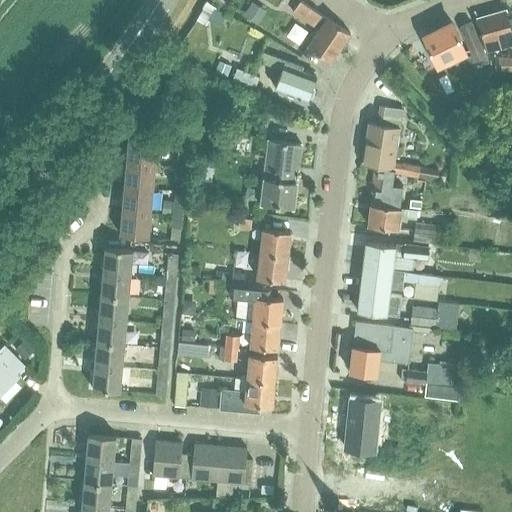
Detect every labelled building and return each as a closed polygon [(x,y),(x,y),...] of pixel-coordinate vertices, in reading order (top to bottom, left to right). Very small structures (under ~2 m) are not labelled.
[(205,0),(195,17),(205,23),(208,18),(219,24),(220,22),(226,12),(215,6),(205,0)] [(323,13),(303,0),(301,0),(294,10),(316,24),(323,13)] [(247,14),(258,21),(265,11),(254,4),(247,14)] [(511,25),(507,8),(480,16),(489,47),(496,45),(511,40),(511,25)] [(352,32),(327,16),(309,44),(333,60),(352,32)] [(277,35),(291,44),(300,29),(286,21),(277,35)] [(473,21),(463,26),(479,62),(489,57),(473,21)] [(444,25),(425,34),(439,63),(468,49),(456,23),(445,28),(444,25)] [(304,65),(263,50),(260,59),(279,66),(280,64),(285,66),(277,87),(308,98),(318,74),(303,68),(304,65)] [(511,55),(495,56),(495,69),(511,69),(511,55)] [(220,61),(215,72),(226,76),(231,65),(220,61)] [(238,67),(233,80),(255,88),(260,76),(238,67)] [(483,84),(495,79),(497,78),(496,76),(495,74),(481,80),(483,84)] [(226,92),(214,98),(218,105),(230,98),(226,92)] [(364,163),(403,168),(402,172),(420,175),(422,165),(404,162),(404,163),(396,162),(398,154),(401,155),(402,145),(399,145),(405,107),(381,104),(379,122),(370,121),(364,163)] [(130,138),(128,163),(156,165),(158,141),(130,138)] [(302,142),(270,138),(262,201),(294,205),(302,142)] [(179,155),(178,167),(187,168),(188,156),(179,155)] [(202,155),(201,165),(214,167),(216,157),(202,155)] [(156,165),(128,163),(126,186),(154,188),(156,165)] [(422,165),(420,175),(438,179),(440,168),(422,165)] [(372,202),(403,206),(406,184),(394,183),(396,168),(376,166),(372,202)] [(187,168),(178,167),(177,180),(186,181),(187,168)] [(154,188),(126,186),(124,209),(152,211),(154,188)] [(410,197),(409,205),(421,206),(422,198),(410,197)] [(163,200),(162,212),(170,213),(171,201),(163,200)] [(171,213),(181,214),(182,201),(172,201),(171,213)] [(420,208),(403,206),(372,202),(369,224),(401,228),(402,215),(418,217),(420,208)] [(152,211),(124,209),(122,233),(150,236),(152,211)] [(181,214),(171,213),(169,237),(179,238),(181,214)] [(249,228),(250,215),(239,214),(237,226),(249,228)] [(440,224),(417,221),(414,239),(438,242),(440,224)] [(264,226),(261,251),(288,254),(291,229),(264,226)] [(367,241),(364,263),(394,267),(394,264),(415,267),(416,255),(405,254),(406,248),(403,248),(403,245),(367,241)] [(428,257),(430,246),(403,243),(403,245),(403,248),(406,248),(405,254),(416,255),(428,257)] [(107,246),(104,270),(132,272),(135,248),(107,246)] [(288,254),(261,251),(258,276),(285,279),(288,254)] [(168,276),(178,277),(180,253),(170,252),(168,276)] [(364,263),(361,288),(391,292),(391,286),(404,287),(405,279),(441,284),(443,276),(423,272),(423,271),(394,267),(364,263)] [(192,264),(190,277),(200,278),(201,266),(192,264)] [(104,270),(102,293),(130,296),(132,272),(104,270)] [(231,271),(230,281),(242,283),(244,272),(231,271)] [(168,276),(166,299),(176,300),(178,277),(168,276)] [(231,283),(230,296),(232,296),(240,297),(238,316),(239,316),(255,317),(281,320),(283,298),(257,295),(256,295),(256,292),(257,286),(251,286),(244,285),(231,283)] [(361,288),(358,309),(400,315),(401,305),(402,295),(390,294),(391,292),(361,288)] [(130,296),(102,293),(100,316),(128,319),(130,296)] [(184,298),(183,310),(195,312),(196,300),(184,298)] [(439,298),(438,307),(414,304),(412,323),(456,328),(459,301),(439,298)] [(176,300),(166,299),(163,322),(173,323),(176,300)] [(128,319),(100,316),(98,339),(126,342),(128,319)] [(281,320),(255,317),(252,342),(279,345),(281,320)] [(350,371),(365,372),(377,374),(379,374),(379,372),(380,358),(409,362),(413,331),(413,327),(356,320),(355,334),(353,346),(352,356),(350,371)] [(163,322),(161,345),(171,346),(173,323),(163,322)] [(181,328),(180,340),(193,341),(194,329),(181,328)] [(225,334),(224,343),(237,345),(238,335),(225,334)] [(126,342),(98,339),(96,363),(123,365),(126,342)] [(33,351),(24,342),(16,349),(26,359),(33,351)] [(178,342),(177,353),(189,355),(190,343),(178,342)] [(237,345),(224,343),(222,358),(235,359),(237,345)] [(0,393),(18,375),(16,372),(24,364),(5,345),(0,350),(0,393)] [(161,345),(159,369),(169,369),(171,346),(161,345)] [(276,378),(278,353),(251,350),(249,376),(276,378)] [(96,363),(93,387),(121,390),(123,365),(96,363)] [(427,382),(425,396),(460,400),(461,386),(453,385),(455,366),(429,363),(428,370),(427,382)] [(428,370),(409,368),(407,380),(427,382),(428,370)] [(169,369),(159,369),(157,393),(167,394),(169,369)] [(190,372),(178,371),(175,403),(187,405),(190,372)] [(220,409),(243,411),(260,413),(260,412),(260,409),(261,405),(266,405),(273,406),(273,405),(275,379),(276,378),(249,376),(248,376),(248,379),(246,390),(222,388),(221,397),(220,409)] [(221,387),(203,386),(201,405),(219,407),(221,387)] [(375,447),(380,395),(352,392),(347,444),(375,447)] [(429,403),(428,412),(451,415),(452,406),(429,403)] [(90,432),(87,456),(115,459),(117,435),(90,432)] [(133,436),(131,460),(141,461),(143,437),(133,436)] [(187,476),(189,452),(183,451),(184,441),(157,439),(154,473),(187,476)] [(189,452),(187,476),(219,479),(222,445),(196,442),(195,452),(189,452)] [(222,445),(219,479),(252,482),(254,457),(248,457),(249,447),(222,445)] [(131,460),(115,459),(87,456),(85,479),(113,482),(114,472),(130,473),(129,483),(139,484),(141,461),(131,460)] [(41,473),(62,472),(62,458),(41,458),(41,473)] [(113,482),(85,479),(83,503),(111,505),(113,482)] [(139,484),(129,483),(127,507),(137,508),(139,484)] [(263,485),(262,492),(274,493),(275,486),(263,485)] [(110,511),(111,505),(83,503),(82,511),(110,511)]
